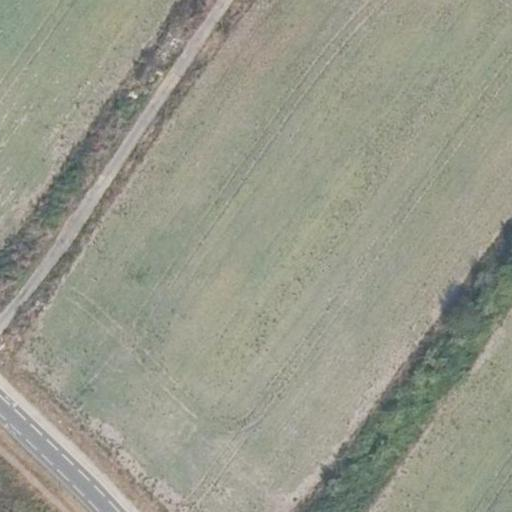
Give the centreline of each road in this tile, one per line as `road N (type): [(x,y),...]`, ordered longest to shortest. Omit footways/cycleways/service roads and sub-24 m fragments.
road 1 (track): [(226,0),(0,313)]
road 2 (residential): [(0,405),(106,511)]
